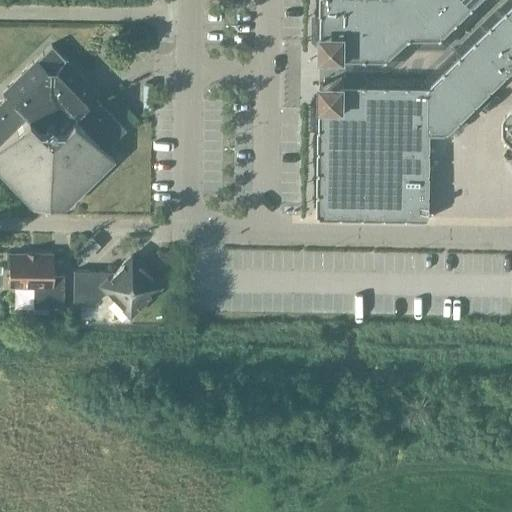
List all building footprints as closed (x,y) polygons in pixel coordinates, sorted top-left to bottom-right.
[(343,15),(343,0),(320,0),(320,36),(342,59),(364,60),(365,15),(343,15)] [(343,0),(343,15),(365,15),(364,60),(387,60),(410,39),(441,39),(444,36),(409,0),(343,0)] [(472,8),(464,0),(409,0),(444,36),(472,8)] [(464,0),(472,8),(480,0),(464,0)] [(503,135),(511,143),(511,3),(505,11),(511,17),(511,108),(503,117),(503,135)] [(511,17),(505,11),(482,33),(511,64),(511,17)] [(343,33),(316,33),(316,60),(343,60),(343,33)] [(511,64),(482,33),(459,56),(491,89),(511,68),(511,64)] [(86,81),(50,44),(2,91),(6,95),(0,100),(0,172),(32,205),(64,206),(113,158),(103,149),(125,128),(83,85),(86,81)] [(459,56),(428,86),(428,132),(429,132),(447,132),(491,89),(459,56)] [(343,82),(316,82),(316,110),(343,110),(343,82)] [(428,132),(428,86),(342,84),(319,106),(317,217),(320,217),(320,216),(428,218),(429,132),(428,132)] [(94,259),(109,243),(99,233),(84,250),(94,259)] [(63,311),(63,274),(51,274),(51,253),(9,253),(9,285),(33,285),(33,311),(63,311)] [(114,271),(73,270),(73,301),(94,302),(107,289),(129,312),(158,284),(130,255),(114,271)]
